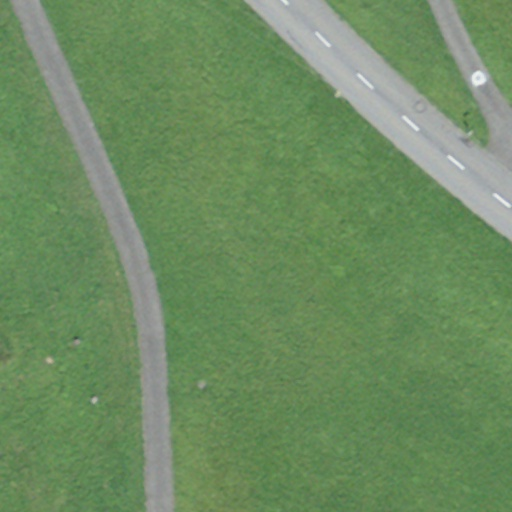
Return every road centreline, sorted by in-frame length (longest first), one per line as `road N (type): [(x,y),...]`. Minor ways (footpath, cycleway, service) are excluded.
road 1 (track): [(25,0),(139,275),(161,511)]
road 2 (unclassified): [(281,0),(511,207)]
road 3 (track): [(441,0),(511,144)]
